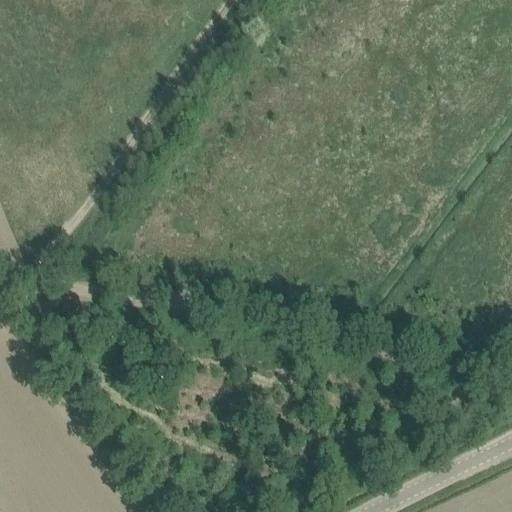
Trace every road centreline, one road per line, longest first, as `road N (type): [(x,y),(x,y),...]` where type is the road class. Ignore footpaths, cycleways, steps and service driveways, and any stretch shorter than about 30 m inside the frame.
road 1 (track): [(0,288),(511,370)]
road 2 (unclassified): [(369,511),(511,443)]
